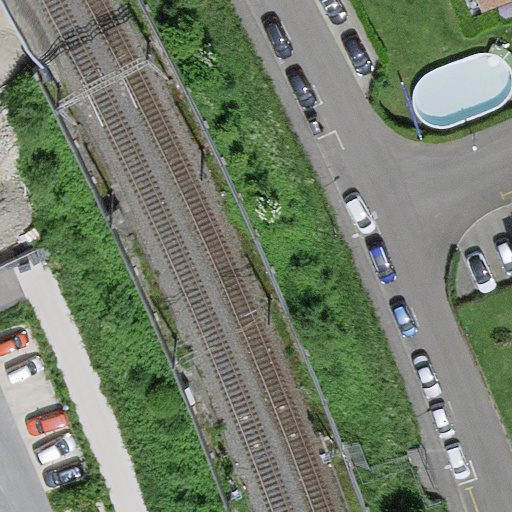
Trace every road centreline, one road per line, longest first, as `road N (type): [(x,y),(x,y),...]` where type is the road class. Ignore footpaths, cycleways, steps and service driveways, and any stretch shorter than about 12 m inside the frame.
road 1 (residential): [(395,205),(504,511)]
road 2 (residential): [(287,0),(395,205)]
road 3 (residential): [(395,205),(511,147)]
